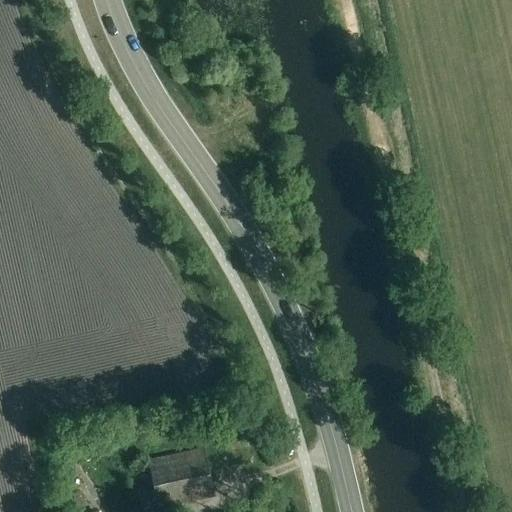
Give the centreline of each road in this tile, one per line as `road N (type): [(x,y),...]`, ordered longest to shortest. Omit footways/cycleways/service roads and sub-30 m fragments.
road 1 (primary): [(350,511),(327,416),(282,301),(154,99),(106,0)]
road 2 (track): [(463,511),(344,0)]
